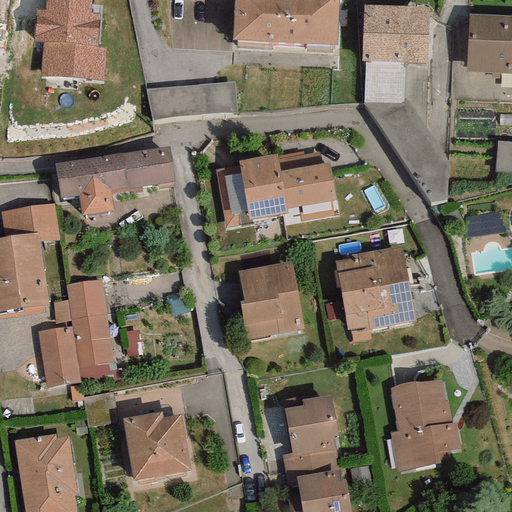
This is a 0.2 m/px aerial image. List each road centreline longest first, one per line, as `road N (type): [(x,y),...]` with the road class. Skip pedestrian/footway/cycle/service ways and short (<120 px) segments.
road 1 (residential): [(461,338),(412,212),(386,163),(349,121),(0,165)]
road 2 (unknown): [(199,263),(362,240)]
road 3 (unknown): [(122,0),(135,73),(177,143)]
